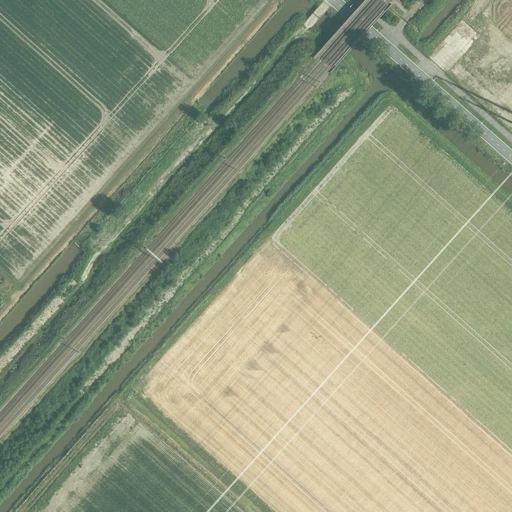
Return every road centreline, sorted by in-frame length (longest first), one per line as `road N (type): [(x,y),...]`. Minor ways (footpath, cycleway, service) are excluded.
road 1 (track): [(0,489),(350,92),(350,68),(305,28)]
road 2 (track): [(0,380),(104,246),(330,0)]
road 3 (secondary): [(511,157),(333,0)]
